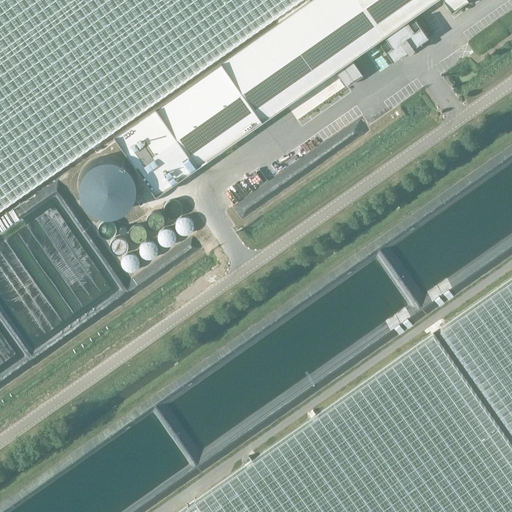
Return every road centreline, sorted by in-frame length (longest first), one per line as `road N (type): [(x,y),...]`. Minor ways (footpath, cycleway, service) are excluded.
road 1 (unclassified): [(0,443),(511,85)]
road 2 (unknown): [(159,511),(511,263)]
